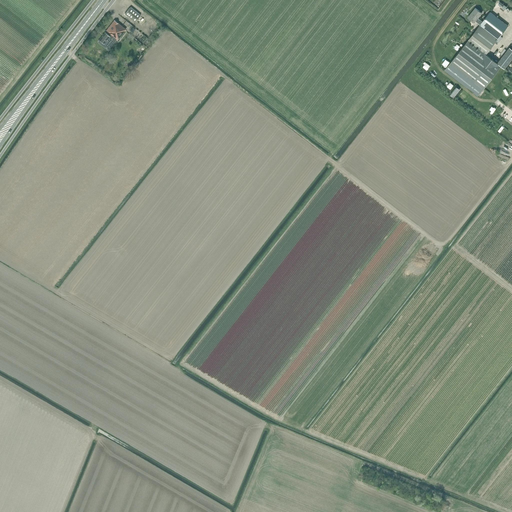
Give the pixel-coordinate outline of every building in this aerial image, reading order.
[(131,7),(125,14),(136,22),(141,15),(131,7)] [(480,25),(483,22),(478,18),(482,13),(476,8),(468,18),(475,23),(476,21),(480,25)] [(491,12),(483,22),(480,25),(444,71),(478,97),(493,77),(501,66),(502,66),(501,65),(500,65),(498,63),(486,54),(509,26),(491,12)] [(115,21),(106,31),(118,41),(126,30),(115,21)] [(105,33),(100,40),(108,46),(111,42),(110,41),(112,38),(105,33)] [(502,66),(501,66),(505,69),(511,59),(511,48),(510,47),(498,63),(500,65),(501,65),(502,66)]
